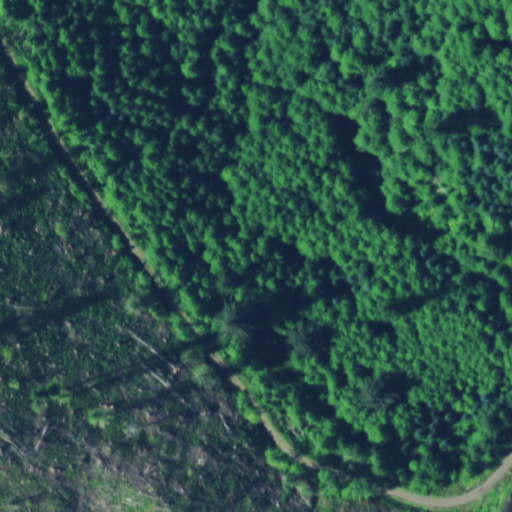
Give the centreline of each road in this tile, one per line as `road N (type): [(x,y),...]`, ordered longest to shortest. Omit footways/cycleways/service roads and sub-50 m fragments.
road 1 (track): [(511,458),(477,491),(451,498),(367,489),(313,464),(231,393),(151,292),(58,150)]
road 2 (track): [(0,35),(58,150)]
